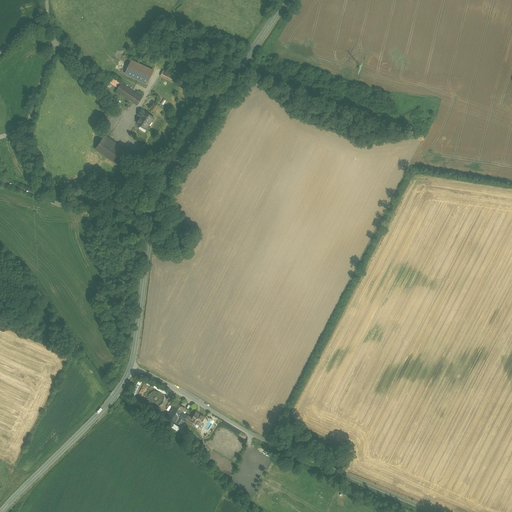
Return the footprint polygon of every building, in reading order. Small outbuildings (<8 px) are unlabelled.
[(147,84),(153,69),(129,59),(123,74),(147,84)] [(159,77),(172,82),(175,75),(162,70),(159,77)] [(142,98),(121,84),(117,91),(137,105),(142,98)] [(114,110),(110,107),(101,119),(105,122),(114,110)] [(145,112),(142,110),(138,115),(141,117),(137,123),(141,126),(140,127),(140,129),(144,132),(145,131),(147,129),(147,128),(151,122),(154,118),(145,111),(145,112)] [(128,155),(104,138),(96,149),(121,166),(128,155)] [(185,409),(176,403),(167,417),(176,422),(177,420),(182,423),(185,420),(187,416),(182,413),(185,409)] [(205,418),(196,412),(192,419),(192,420),(196,422),(200,425),(205,418)] [(162,416),(159,420),(177,431),(180,427),(162,416)] [(192,419),(187,416),(185,420),(194,425),(196,422),(192,420),(192,419)]
